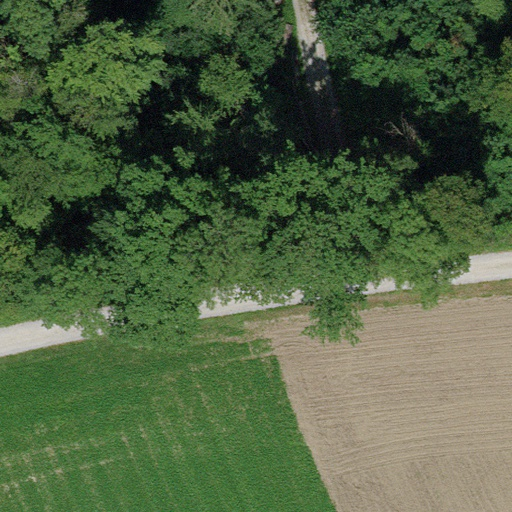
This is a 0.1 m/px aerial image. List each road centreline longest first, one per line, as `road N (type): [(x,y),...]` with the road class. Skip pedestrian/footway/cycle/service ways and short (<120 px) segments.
road 1 (track): [(511,265),(339,277),(0,346)]
road 2 (track): [(339,277),(311,0)]
